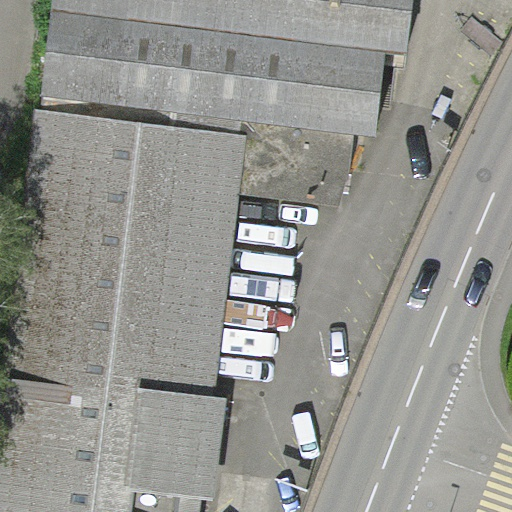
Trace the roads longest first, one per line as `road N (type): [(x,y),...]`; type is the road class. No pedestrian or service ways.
road 1 (primary): [(394,439),(511,153)]
road 2 (residential): [(394,439),(511,473)]
